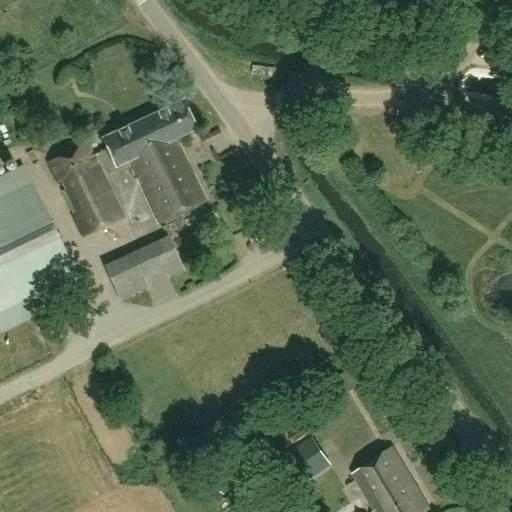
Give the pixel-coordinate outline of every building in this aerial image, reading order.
[(130,161),(175,140),(198,129),(184,99),(100,138),(114,168),(130,161)] [(204,201),(175,140),(130,161),(159,223),(204,201)] [(122,219),(85,145),(45,166),(82,239),(122,219)] [(0,329),(82,290),(75,273),(24,168),(0,180),(0,329)] [(157,301),(176,292),(155,244),(97,269),(111,299),(149,283),(157,301)] [(337,400),(387,370),(376,353),(327,384),(337,400)] [(310,434),(305,426),(303,425),(287,435),(294,444),(310,434)] [(313,439),(272,463),(289,492),(330,467),(313,439)] [(431,511),(432,511),(393,448),(353,473),(376,511),(373,511),(431,511)]
